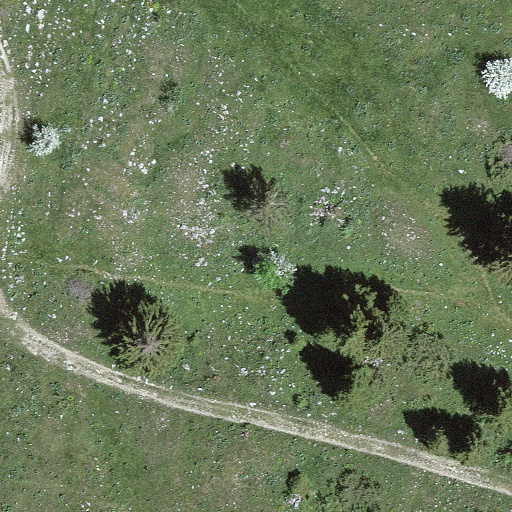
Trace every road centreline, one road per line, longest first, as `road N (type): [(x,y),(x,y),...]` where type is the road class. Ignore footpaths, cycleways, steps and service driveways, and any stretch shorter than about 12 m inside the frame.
road 1 (track): [(0,314),(79,368),(199,412),(378,450),(511,497)]
road 2 (track): [(0,60),(9,124),(0,186)]
